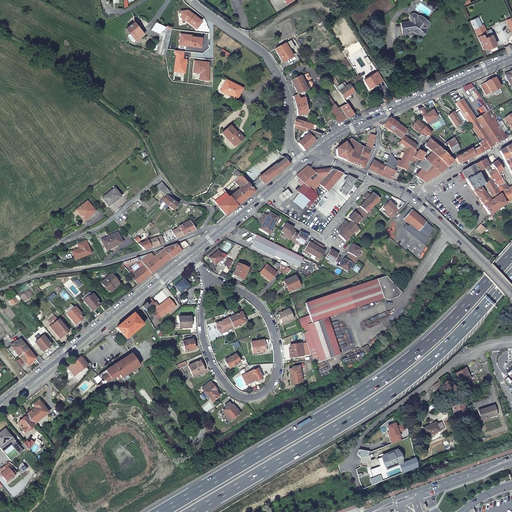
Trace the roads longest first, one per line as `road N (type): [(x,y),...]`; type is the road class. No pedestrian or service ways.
road 1 (trunk): [(511,254),(390,373),(190,494)]
road 2 (trunk): [(193,511),(349,420),(481,308)]
road 3 (residential): [(209,281),(200,315),(210,361),(228,388),(249,398),(277,373),(273,328),(254,299),(214,280)]
road 4 (residential): [(0,275),(100,226),(160,176),(180,200),(210,209),(204,229)]
road 5 (secondary): [(0,407),(190,255)]
road 6 (residential): [(511,342),(470,353),(361,437),(353,462),(360,488)]
road 7 (residential): [(204,229),(0,289)]
road 8 (residential): [(303,163),(289,141),(286,95),(267,58),(191,0)]
road 9 (unclassified): [(511,458),(359,511)]
road 10 (tertiary): [(511,58),(374,118)]
road 11 (secondary): [(412,197),(511,295)]
